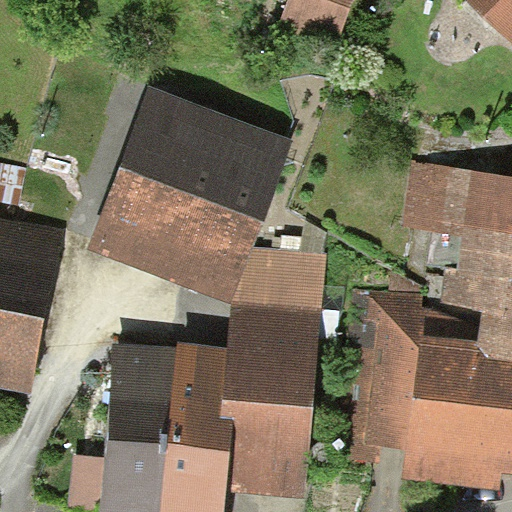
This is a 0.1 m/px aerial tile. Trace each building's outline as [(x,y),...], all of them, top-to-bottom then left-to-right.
[(339,49),(355,0),(287,0),(279,25),(339,49)] [(511,0),(470,0),(511,40),(511,0)] [(293,146),(149,92),(88,254),(233,304),(254,250),(293,146)] [(26,169),(0,163),(0,388),(31,394),(63,231),(16,222),(26,169)] [(464,238),(474,173),(413,163),(403,229),(464,238)] [(511,177),(474,173),(464,238),(459,273),(449,272),(444,309),(485,314),(479,359),(511,363),(511,177)] [(226,495),(305,500),(326,254),(254,250),(233,304),(227,347),(220,424),(234,426),(226,495)] [(427,297),(353,290),(341,445),(406,453),(426,308),(427,297)] [(511,363),(479,359),(485,314),(444,309),(426,308),(406,453),(401,479),(500,490),(503,473),(511,474),(511,363)] [(178,342),(177,350),(160,511),(223,511),(226,495),(234,426),(220,424),(227,347),(178,342)] [(160,511),(177,350),(113,346),(106,429),(99,511),(160,511)]
